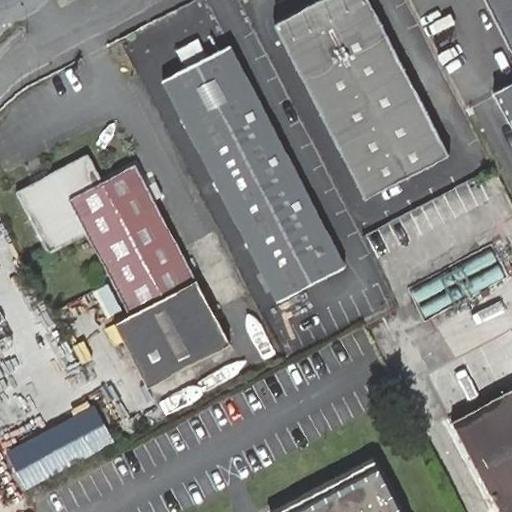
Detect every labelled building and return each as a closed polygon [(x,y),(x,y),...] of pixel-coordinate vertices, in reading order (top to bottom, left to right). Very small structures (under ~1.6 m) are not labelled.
[(368,0),(317,0),(272,23),(363,199),(449,154),(368,0)] [(511,0),(484,0),(511,52),(511,81),(492,92),(511,129),(511,0)] [(172,47),(177,62),(198,56),(194,40),(172,47)] [(228,45),(158,82),(265,287),(335,250),(228,45)] [(89,158),(51,178),(34,187),(17,196),(49,258),(88,237),(131,318),(114,327),(124,344),(148,390),(231,346),(198,284),(136,168),(104,185),(89,158)] [(34,187),(51,178),(48,173),(31,182),(34,187)] [(486,247),(405,286),(419,315),(500,276),(486,247)] [(0,401),(25,457),(83,431),(16,282),(0,289),(0,401)] [(334,373),(371,349),(355,324),(318,349),(334,373)] [(124,344),(114,327),(105,332),(115,349),(124,344)] [(460,400),(471,396),(464,371),(452,375),(460,400)] [(472,461),(499,511),(511,511),(511,388),(451,421),(472,461)] [(399,511),(374,463),(282,511),(399,511)]
